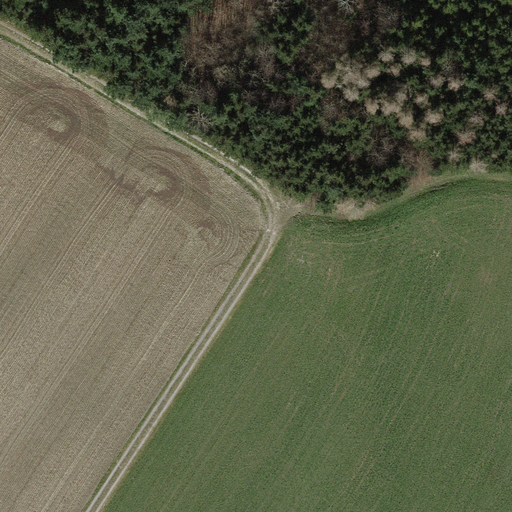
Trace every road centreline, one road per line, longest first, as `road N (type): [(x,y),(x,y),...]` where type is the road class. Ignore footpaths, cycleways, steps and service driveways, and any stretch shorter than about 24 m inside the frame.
road 1 (motorway): [(439,511),(227,297),(0,36)]
road 2 (track): [(288,206),(89,511)]
road 3 (track): [(0,17),(288,206)]
road 4 (motorway): [(0,309),(195,511)]
road 5 (track): [(288,206),(382,226),(471,185),(511,193)]
